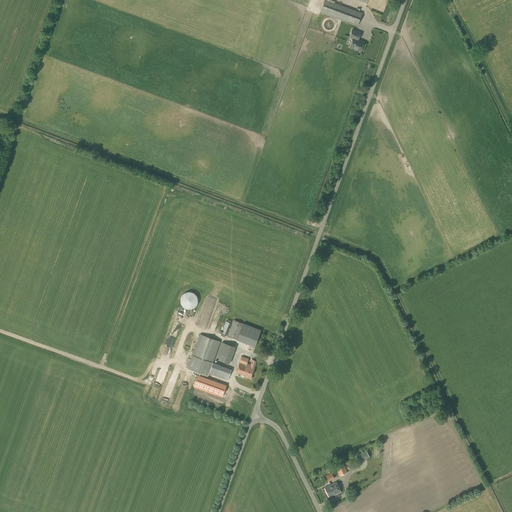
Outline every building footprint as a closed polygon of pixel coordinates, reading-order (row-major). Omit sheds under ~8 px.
[(331,2),(331,0),(324,0),(320,12),(357,25),(362,13),(331,2)] [(361,51),(364,42),(358,40),(361,33),(352,30),(349,37),(353,38),(350,47),(361,51)] [(210,299),(206,308),(211,310),(214,301),(210,299)] [(193,324),(192,322),(192,320),(191,319),(190,318),(189,317),(187,316),(186,316),(184,316),(182,316),(181,316),(179,317),(178,318),(177,319),(176,321),(176,323),(176,324),(176,326),(177,327),(177,329),(178,330),(180,331),(181,332),(183,332),(184,332),(186,332),(188,332),(189,331),(190,330),(191,329),(192,327),(192,326),(193,324)] [(230,323),(231,321),(229,320),(228,322),(226,321),(221,334),(226,336),(231,323),(230,323)] [(232,324),(228,336),(236,340),(241,327),(243,324),(234,320),(232,324)] [(228,380),(231,369),(213,363),(220,341),(200,334),(187,369),(208,376),(209,373),(228,380)] [(229,364),(235,347),(222,342),(216,359),(229,364)] [(242,356),(239,363),(236,372),(246,376),(246,378),(250,379),(255,366),(254,366),(256,361),(252,360),(250,365),(247,364),(249,358),(242,356)] [(160,369),(153,387),(161,390),(168,371),(160,369)] [(226,385),(197,374),(193,386),(222,396),(226,385)] [(167,391),(162,405),(168,407),(173,393),(167,391)] [(153,393),(151,400),(157,402),(159,394),(153,393)] [(358,462),(369,457),(366,450),(355,455),(358,462)] [(344,466),(343,463),(335,467),(340,476),(347,472),(351,470),(348,464),(344,466)] [(326,482),(334,478),(332,473),(324,477),(326,482)] [(329,497),(341,492),(336,482),(324,488),(329,497)]
